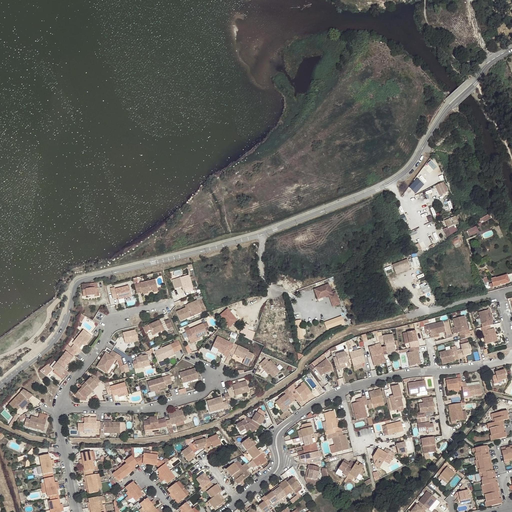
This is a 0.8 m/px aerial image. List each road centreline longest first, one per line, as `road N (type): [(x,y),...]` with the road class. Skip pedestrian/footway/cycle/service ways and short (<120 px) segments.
road 1 (unclassified): [(511,50),(449,106),(413,164),(391,182),(261,234),(81,280),(52,344),(0,387)]
road 2 (residential): [(58,410),(157,407),(202,394),(215,375)]
road 3 (residential): [(169,303),(121,317),(58,410)]
road 4 (residential): [(238,501),(276,472),(279,432),(341,392)]
